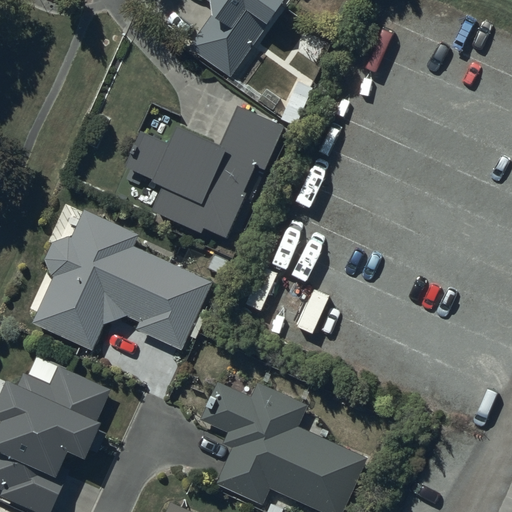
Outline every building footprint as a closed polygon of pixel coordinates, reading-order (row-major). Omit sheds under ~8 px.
[(209,0),(211,11),(189,41),(230,70),(265,20),(267,22),(282,0),(209,0)] [(139,125),(121,162),(163,182),(153,204),(198,224),(200,219),(225,230),(245,187),(243,186),(255,161),(263,165),(283,121),(235,99),(216,140),(174,121),(166,138),(139,125)] [(52,270),(31,316),(90,343),(102,317),(127,308),(139,314),(136,321),(178,341),(208,276),(130,240),(136,228),(83,203),(70,231),(67,230),(50,236),(42,252),(49,269),(52,270)] [(0,430),(0,492),(4,494),(1,499),(30,511),(52,511),(69,475),(62,472),(67,460),(85,468),(91,455),(99,458),(108,438),(102,435),(104,432),(97,429),(113,394),(38,361),(29,380),(24,378),(16,395),(7,391),(0,406),(0,430)] [(232,453),(216,488),(264,510),(271,494),(311,511),(346,511),(370,462),(300,430),(309,409),(260,387),(252,403),(218,388),(201,425),(229,437),(223,449),(232,453)]
